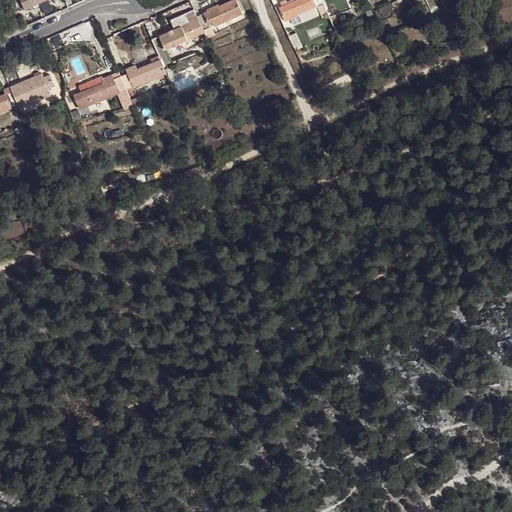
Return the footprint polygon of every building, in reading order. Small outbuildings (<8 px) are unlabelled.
[(45,0),(20,0),(24,9),(43,1),(45,0)] [(209,11),(198,16),(205,33),(208,38),(216,34),(211,22),(214,21),(216,25),(244,13),(238,0),(234,0),(220,6),(219,5),(214,8),(208,10),(209,11)] [(286,22),(325,6),(321,0),(301,0),(280,9),(286,22)] [(198,16),(197,15),(188,19),(190,23),(171,32),(152,41),(159,57),(160,61),(161,62),(164,68),(173,63),(167,50),(205,33),(198,16)] [(167,75),(164,68),(161,62),(154,64),(137,71),(135,68),(130,70),(126,72),(127,75),(121,77),(126,91),(127,91),(167,75)] [(9,88),(11,93),(17,106),(17,107),(25,104),(24,102),(40,96),(41,99),(50,96),(47,88),(54,85),(48,74),(42,76),(42,75),(25,81),(9,88)] [(121,77),(119,74),(110,78),(101,82),(102,85),(90,90),(81,94),(74,97),(80,110),(119,94),(126,111),(134,108),(130,100),(127,91),(126,91),(121,77)] [(79,88),(81,94),(90,90),(87,84),(79,88)] [(17,106),(11,93),(4,96),(0,97),(0,113),(14,108),(14,109),(17,107),(17,106)] [(139,97),(130,100),(134,108),(141,105),(139,97)]
